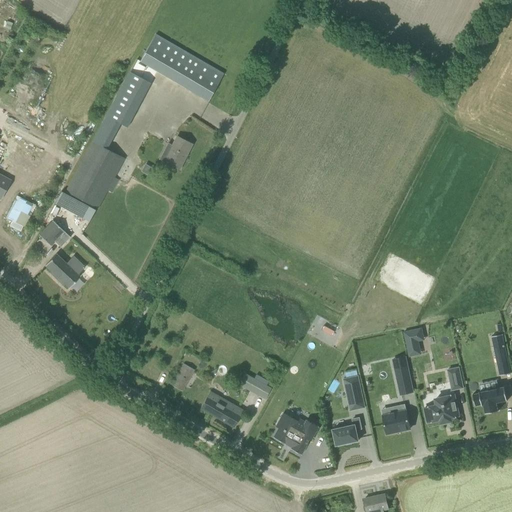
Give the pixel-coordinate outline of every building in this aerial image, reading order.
[(208,101),(224,74),(213,68),(198,96),(208,101)] [(124,158),(115,154),(107,150),(121,125),(127,128),(137,109),(115,97),(65,191),(89,204),(98,209),(107,190),(112,193),(119,180),(114,177),(124,158)] [(192,144),(183,140),(175,136),(163,161),(179,169),(183,161),(182,161),(184,158),(184,159),(192,144)] [(8,225),(22,231),(34,204),(15,195),(5,217),(11,220),(8,225)] [(61,247),(70,237),(53,221),(39,235),(51,246),(55,242),(61,247)] [(63,285),(75,272),(56,254),(46,265),(56,275),(55,277),(63,285)] [(424,338),(422,329),(403,333),(405,342),(424,338)] [(497,364),(508,361),(505,346),(495,348),(494,348),(497,364)] [(182,391),(195,369),(184,363),(171,385),(182,391)] [(412,392),(406,365),(395,367),(401,394),(412,392)] [(463,387),(459,368),(448,370),(452,389),(463,387)] [(362,395),(358,376),(344,379),(348,398),(362,395)] [(271,389),(253,379),(247,390),(265,400),(271,389)] [(507,401),(504,386),(479,392),(480,393),(473,395),(473,394),(475,406),(476,406),(482,404),(482,406),(483,406),(483,405),(484,405),(485,414),(499,411),(497,402),(507,400),(507,401)] [(210,392),(207,397),(201,408),(234,427),(240,416),(238,415),(241,410),(210,392)] [(454,395),(435,399),(437,405),(424,408),(428,422),(440,420),(441,423),(452,421),(451,417),(459,416),(454,395)] [(410,429),(405,404),(390,407),(392,414),(383,416),(387,434),(410,429)] [(304,425),(290,417),(283,430),(279,428),(273,438),(285,444),(285,443),(291,447),(290,449),(301,455),(309,439),(311,440),(319,427),(307,420),(304,425)] [(354,425),(333,430),(336,445),(359,441),(356,430),(362,429),(359,418),(352,419),(354,425)] [(367,511),(383,511),(383,510),(388,509),(385,494),(364,499),(367,511)]
